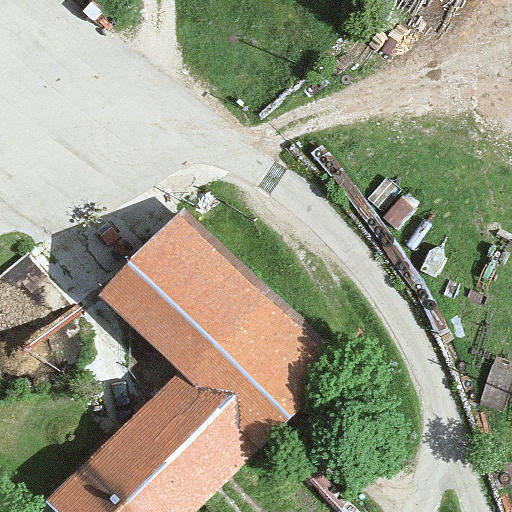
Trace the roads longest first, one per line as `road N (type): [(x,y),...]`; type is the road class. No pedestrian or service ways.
road 1 (unclassified): [(480,511),(424,360),(387,296),(310,213),(241,158),(42,122)]
road 2 (track): [(241,158),(338,102),(511,51)]
road 3 (track): [(338,102),(453,103),(511,135)]
road 4 (track): [(42,122),(163,23),(160,0)]
